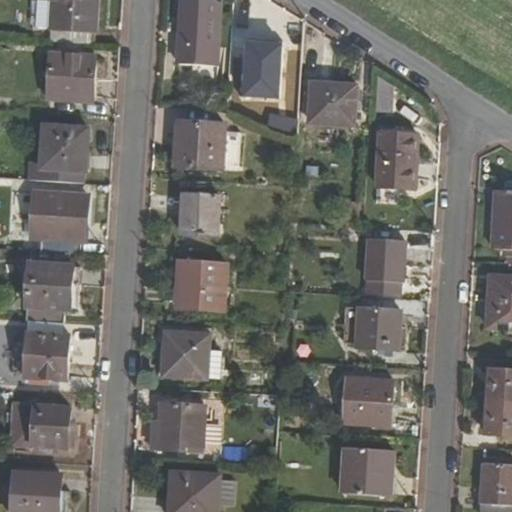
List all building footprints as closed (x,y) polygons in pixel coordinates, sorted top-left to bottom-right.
[(54,0),(51,42),(97,45),(100,0),(54,0)] [(277,32),(290,33),(289,50),(303,50),(305,14),(278,12),(277,32)] [(220,68),(223,21),(182,18),(179,66),(220,68)] [(283,79),(285,47),(249,45),(248,78),(283,79)] [(95,104),(98,57),(53,54),(50,101),(95,104)] [(383,79),(377,106),(393,109),(398,82),(383,79)] [(357,129),(358,86),(313,84),(311,126),(357,129)] [(226,172),(229,126),(180,123),(177,169),(226,172)] [(88,175),(91,129),(46,127),(43,171),(88,175)] [(418,192),(421,136),(381,134),(378,190),(418,192)] [(41,242),(40,252),(84,255),(85,244),(87,244),(90,196),(36,192),(33,241),(41,242)] [(511,194),(497,193),(494,249),(511,249),(511,194)] [(221,239),(223,199),(185,196),(183,237),(221,239)] [(407,282),(408,243),(371,241),(368,281),(370,281),(369,293),(402,296),(404,284),(407,282)] [(28,322),(73,325),(76,266),(31,263),(28,322)] [(226,313),(229,267),(180,264),(177,310),(226,313)] [(511,331),(511,277),(492,276),(489,330),(511,331)] [(401,352),(403,313),(361,310),(358,349),(401,352)] [(28,381),(69,384),(72,336),(31,333),(28,381)] [(165,378),(211,381),(212,352),(213,335),(167,333),(165,378)] [(212,352),(211,381),(222,382),(224,353),(212,352)] [(489,405),(511,406),(511,371),(491,371),(489,405)] [(346,427),(392,429),(396,383),(349,380),(346,427)] [(511,406),(489,405),(487,435),(511,436),(511,406)] [(70,450),(73,410),(17,406),(14,447),(70,450)] [(206,450),(208,408),(164,406),(161,446),(206,450)] [(394,499),(397,453),(347,450),(344,496),(394,499)] [(511,511),(511,465),(486,464),(482,511),(511,511)] [(61,511),(64,476),(17,473),(14,511),(61,511)] [(220,511),(223,477),(174,473),(171,511),(220,511)]
